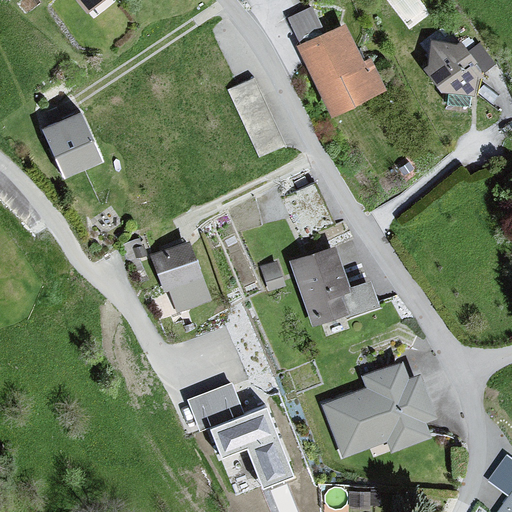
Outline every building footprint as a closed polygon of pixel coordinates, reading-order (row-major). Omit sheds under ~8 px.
[(83,0),(66,0),(74,9),(83,0)] [(392,0),(408,20),(429,5),(424,0),(392,0)] [(310,9),(290,20),(300,40),(321,30),(310,9)] [(342,27),(302,47),(335,114),(383,90),(368,59),(360,63),(342,27)] [(452,45),(433,40),(426,68),(439,89),(474,97),(478,78),(467,67),(476,59),(458,40),(452,45)] [(257,145),(282,134),(252,70),(228,82),(257,145)] [(80,114),(46,129),(69,180),(102,166),(80,114)] [(192,241),(149,255),(162,292),(171,288),(179,311),(211,300),(192,241)] [(339,253),(297,266),(316,328),(350,317),(344,296),(351,293),(339,253)] [(366,392),(326,409),(348,461),(393,442),(398,453),(429,440),(424,427),(437,422),(419,379),(409,383),(402,367),(362,383),(366,392)] [(268,412),(212,432),(223,463),(251,452),(265,492),(293,482),(268,412)]
